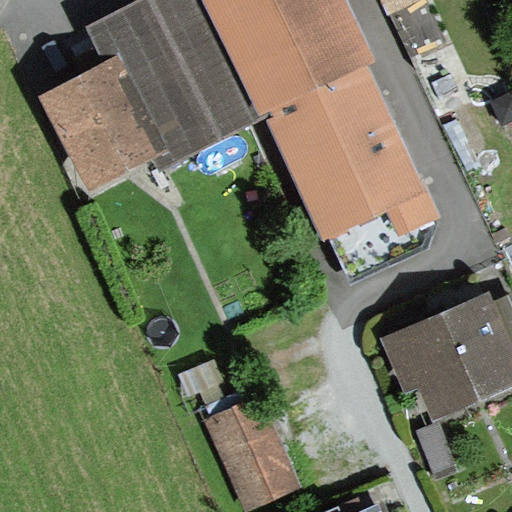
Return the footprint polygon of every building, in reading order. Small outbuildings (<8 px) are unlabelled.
[(245,118),(272,104),(220,0),(161,0),(96,34),(105,51),(153,142),(162,161),(245,118)] [(220,0),(272,104),(275,110),(358,70),(361,69),(328,0),(220,0)] [(383,0),(388,9),(406,0),(383,0)] [(90,175),(153,142),(105,51),(78,64),(89,85),(54,103),(90,175)] [(432,232),(358,70),(275,110),(351,276),(358,279),(427,247),(432,232)] [(511,377),(511,379),(511,336),(501,341),(485,303),(390,343),(404,376),(419,369),(437,409),(511,377)] [(213,426),(245,500),(292,479),(259,406),(213,426)] [(433,472),(453,464),(440,430),(419,438),(433,472)]
